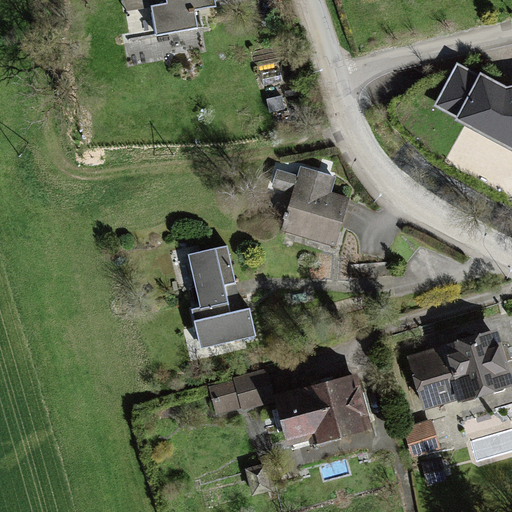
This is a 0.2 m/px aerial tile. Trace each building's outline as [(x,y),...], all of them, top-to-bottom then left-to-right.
[(226,6),(225,0),(175,0),(176,4),(163,6),(169,37),(209,29),(205,10),(226,6)] [(511,80),(457,56),(438,100),(511,132),(511,80)] [(347,178),(311,169),(295,229),(348,243),(360,197),(343,193),(347,178)] [(217,250),(188,257),(201,306),(191,309),(201,347),(256,333),(250,310),(233,314),(217,250)] [(511,384),(511,332),(511,329),(421,357),(437,408),(511,384)] [(275,369),(213,385),(221,414),(283,397),(275,369)] [(382,430),(368,374),(326,385),(328,392),(298,400),(308,438),(338,430),(341,440),(382,430)] [(440,417),(411,425),(419,457),(449,449),(440,417)]
